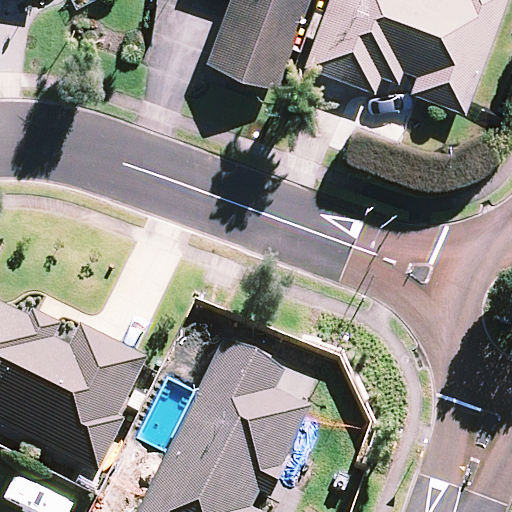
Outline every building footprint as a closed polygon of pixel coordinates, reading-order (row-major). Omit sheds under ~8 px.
[(228,0),(206,59),(274,85),(289,45),(306,0),(228,0)] [(326,0),(313,36),(303,62),(374,89),(380,73),(396,79),(401,67),(416,72),(409,90),(463,110),(466,102),(504,0),(326,0)] [(0,433),(94,480),(119,428),(113,425),(142,366),(76,334),(65,356),(49,349),(57,333),(29,319),(26,326),(0,313),(0,433)] [(218,351),(137,511),(249,511),(254,502),(266,508),(279,480),(275,478),(306,417),(270,399),(279,381),(218,351)] [(65,511),(13,484),(3,505),(16,511),(65,511)]
